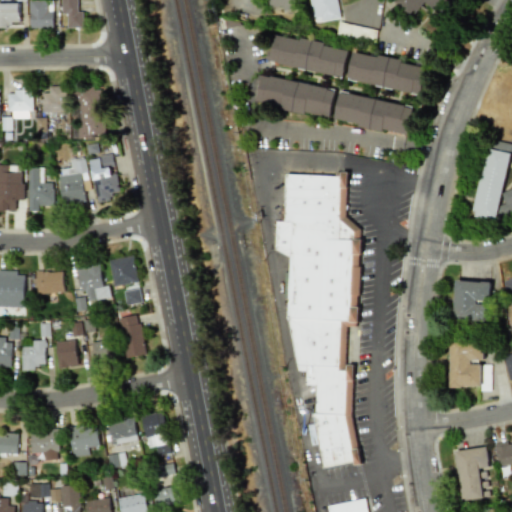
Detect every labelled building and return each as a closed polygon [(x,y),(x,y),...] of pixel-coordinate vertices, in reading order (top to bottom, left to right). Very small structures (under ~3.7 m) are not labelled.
[(29,28),(52,29),(53,1),(30,0),(29,28)] [(78,12),(77,0),(60,0),(61,14),(67,14),(67,28),(83,28),(83,12),(78,12)] [(293,0),(295,7),(282,9),(281,4),(269,7),(267,0),(293,0)] [(309,0),(312,17),(320,15),(320,20),(340,16),(337,0),(309,0)] [(455,0),(440,16),(426,3),(413,16),(396,0),(455,0)] [(0,3),(0,25),(19,25),(18,3),(0,3)] [(338,19),(336,33),(375,41),(377,28),(343,21),(343,20),(338,19)] [(275,32),(271,49),(268,48),(266,57),(278,60),(277,61),(334,73),(334,72),(343,74),(349,48),(324,43),(324,40),(300,35),(300,37),(275,32)] [(353,49),(348,75),(356,76),(355,78),(412,91),(412,89),(421,91),(427,65),(402,60),(402,57),(378,52),(378,54),(353,49)] [(255,103),(330,117),(335,88),(260,74),(255,103)] [(44,112),(66,112),(66,86),(44,86),(44,112)] [(103,135),(102,88),(75,88),(76,138),(94,138),(94,135),(103,135)] [(8,90),(8,118),(31,117),(31,90),(8,90)] [(407,134),(412,105),(339,91),(333,120),(407,134)] [(45,117),(35,118),(36,132),(45,132),(45,117)] [(511,148),(511,143),(490,138),(471,216),(495,222),(502,191),(508,166),(511,148)] [(88,159),(96,203),(110,200),(109,193),(119,191),(112,154),(88,159)] [(62,205),(85,201),(81,180),(87,179),(83,158),(64,161),(66,173),(57,175),(62,205)] [(22,200),(23,173),(7,172),(8,165),(0,164),(0,210),(15,211),(15,200),(22,200)] [(38,206),(53,205),(52,183),(43,183),(43,167),(27,168),(28,211),(38,211),(38,206)] [(285,174),(346,176),(344,215),(360,229),(356,326),(346,326),(345,365),(353,365),(351,415),(360,459),(321,467),(311,413),(299,371),(288,314),(290,257),(275,249),(276,221),(283,220),(285,174)] [(502,191),(504,190),(511,187),(511,217),(498,221),(495,222),(502,191)] [(112,286),(137,283),(134,256),(109,259),(112,286)] [(110,298),(107,286),(102,286),(99,265),(76,268),(79,292),(85,291),(87,302),(110,298)] [(37,294),(63,292),(61,270),(35,272),(37,294)] [(0,306),(23,307),(24,272),(0,271),(0,306)] [(511,309),(502,281),(511,278),(511,309)] [(455,280),(491,282),(488,320),(453,318),(455,280)] [(123,291),(125,305),(141,302),(139,289),(123,291)] [(118,318),(125,359),(145,355),(138,314),(118,318)] [(480,337),(480,387),(450,387),(450,337),(480,337)] [(0,338),(0,366),(10,367),(11,339),(0,338)] [(116,359),(112,338),(91,342),(95,363),(116,359)] [(21,370),(35,370),(35,364),(45,364),(45,340),(32,340),(32,347),(21,347),(21,370)] [(55,341),(57,368),(77,366),(75,340),(55,341)] [(502,355),(511,352),(511,378),(509,379),(502,355)] [(140,416),(147,448),(154,446),(157,458),(171,455),(161,411),(140,416)] [(108,421),(110,444),(136,441),(133,418),(108,421)] [(88,456),(87,448),(98,447),(96,424),(68,427),(71,457),(88,456)] [(30,429),(31,452),(43,451),(43,459),(58,459),(58,429),(30,429)] [(17,431),(0,431),(0,453),(17,454),(17,431)] [(511,446),(510,447),(508,440),(493,444),(498,466),(506,465),(508,473),(511,472),(511,446)] [(460,500),(489,497),(487,478),(479,479),(478,468),(488,467),(486,446),(455,450),(460,500)] [(108,468),(125,466),(123,452),(106,455),(108,468)] [(174,475),(172,463),(159,466),(161,478),(174,475)] [(28,496),(46,497),(47,484),(29,484),(28,496)] [(79,511),(78,485),(60,485),(61,506),(58,507),(58,511),(79,511)] [(179,505),(175,486),(153,489),(157,509),(179,505)] [(117,498),(119,511),(146,511),(143,493),(117,498)] [(7,498),(0,497),(0,511),(13,511),(13,506),(7,506),(7,498)] [(110,511),(109,498),(85,500),(86,511),(110,511)] [(326,511),(325,506),(364,499),(366,511),(326,511)] [(21,502),(21,511),(41,511),(41,502),(21,502)]
